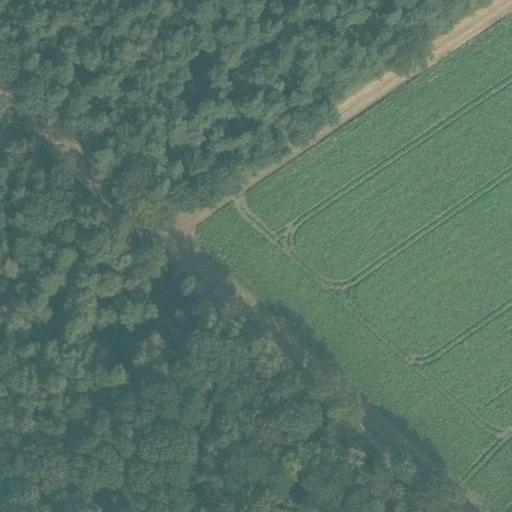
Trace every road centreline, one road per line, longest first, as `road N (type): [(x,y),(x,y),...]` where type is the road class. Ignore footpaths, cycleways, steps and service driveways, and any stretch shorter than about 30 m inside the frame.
road 1 (track): [(466,511),(0,86)]
road 2 (track): [(147,239),(508,0)]
